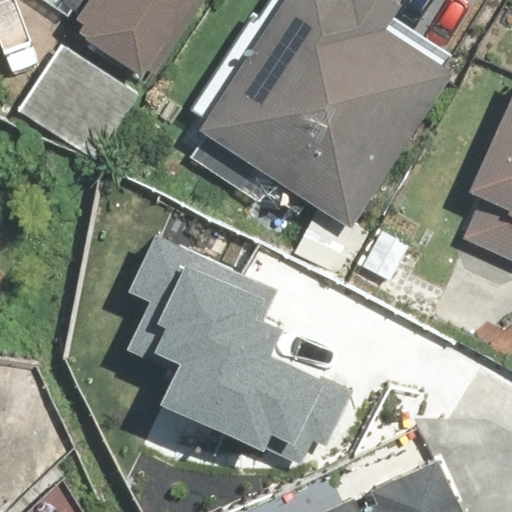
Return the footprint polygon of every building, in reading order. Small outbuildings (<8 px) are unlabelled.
[(150,66),(194,0),(92,0),(80,19),(150,66)] [(291,0),(214,115),(363,214),(467,59),(400,14),(408,0),(291,0)] [(68,40),(26,107),(103,155),(145,87),(68,40)] [(511,121),(464,228),(511,249),(511,121)] [(154,385),(279,447),(324,357),(273,332),(286,307),(256,292),(269,266),(190,226),(146,314),(181,332),(154,385)] [(511,353),(511,332),(511,334),(486,324),(475,328),(471,332),(511,353)] [(482,511),(451,445),(309,511),(482,511)]
